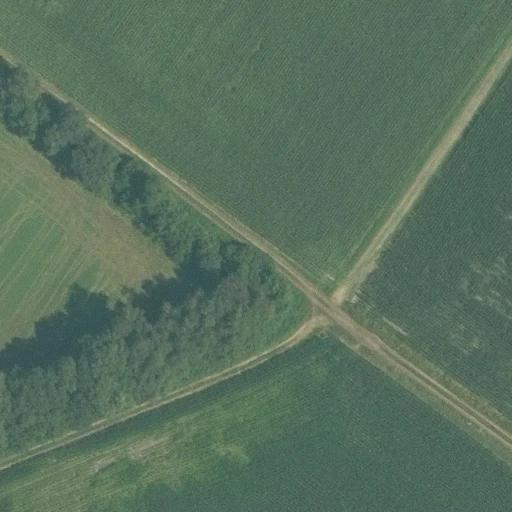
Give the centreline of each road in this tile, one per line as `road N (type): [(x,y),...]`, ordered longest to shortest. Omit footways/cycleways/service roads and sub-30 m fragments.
road 1 (track): [(347,307),(0,56)]
road 2 (track): [(0,464),(310,332),(347,307)]
road 3 (track): [(347,307),(511,66)]
road 4 (track): [(511,431),(347,307)]
